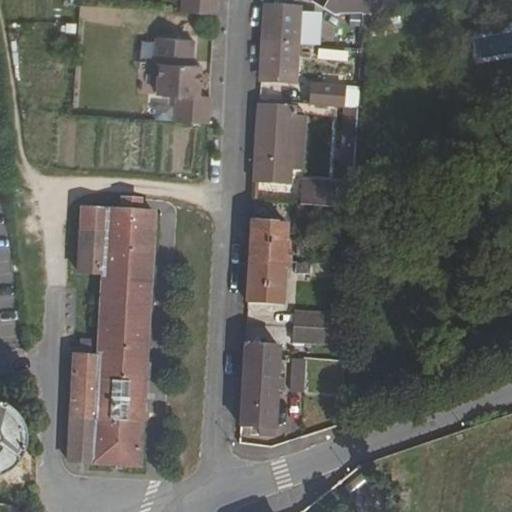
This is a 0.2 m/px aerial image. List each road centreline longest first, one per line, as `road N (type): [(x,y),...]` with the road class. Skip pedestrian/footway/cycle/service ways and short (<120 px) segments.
road 1 (residential): [(235,0),(225,495)]
road 2 (residential): [(511,389),(225,495)]
road 3 (track): [(0,35),(59,293)]
road 4 (unknown): [(231,197),(146,181),(83,181),(60,189),(41,212)]
